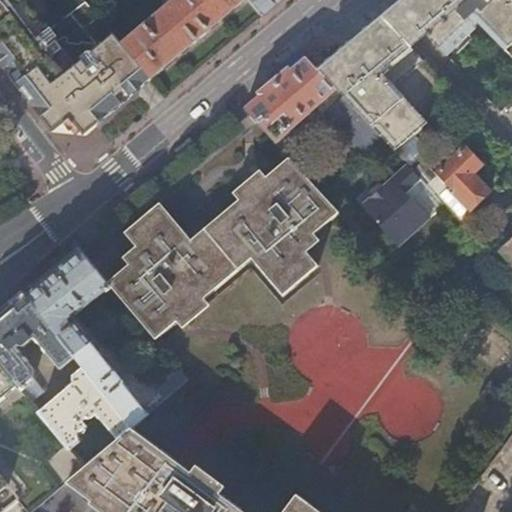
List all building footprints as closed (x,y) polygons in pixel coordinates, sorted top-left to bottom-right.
[(81,133),(93,122),(97,127),(152,80),(123,46),(114,36),(93,54),(89,56),(87,57),(84,60),(83,63),(76,69),(57,44),(56,41),(55,39),(53,37),(50,35),(21,0),(0,0),(0,59),(2,59),(10,70),(5,73),(32,107),(36,104),(52,126),(63,127),(66,124),(71,120),(74,124),(81,133)] [(169,0),(166,3),(169,7),(123,46),(152,80),(245,0),(169,0)] [(247,0),(259,13),(262,17),(281,0),(247,0)] [(511,0),(403,0),(396,6),(424,36),(429,41),(445,57),(474,30),(472,28),(477,23),(511,59),(511,0)] [(417,42),(424,36),(396,6),(388,13),(380,20),(409,50),(417,42)] [(409,50),(380,20),(345,48),(317,72),(381,139),(395,154),(427,126),(401,96),(428,69),(414,55),(409,50)] [(422,48),(429,41),(424,36),(417,42),(409,50),(414,55),(422,48)] [(321,102),(367,151),(381,139),(317,72),(305,59),(276,83),(245,109),(287,155),(304,140),(293,128),(321,102)] [(427,126),(395,154),(407,165),(419,179),(445,206),(465,226),(476,215),(471,210),(491,191),(473,174),(482,165),(475,157),(466,148),(437,175),(425,162),(470,119),(454,102),(427,126)] [(76,136),(81,133),(74,124),(71,120),(66,124),(76,136)] [(313,236),(340,214),(289,158),(267,177),(261,172),(234,195),(239,201),(230,208),(191,242),(159,205),(125,233),(137,248),(124,258),(130,265),(119,275),(107,284),(111,289),(156,342),(178,324),(205,302),(254,264),(282,298),(317,268),(306,254),(300,247),(313,236)] [(419,179),(407,165),(362,208),(401,247),(430,219),(405,193),(419,179)] [(445,206),(419,179),(405,193),(430,219),(445,206)] [(300,247),(306,254),(319,244),(313,236),(300,247)] [(511,239),(497,254),(511,269),(511,239)] [(77,365),(117,416),(135,401),(76,323),(72,326),(68,321),(72,318),(66,310),(69,308),(76,316),(111,289),(107,284),(90,264),(78,251),(52,272),(25,295),(72,359),(77,365)] [(72,359),(25,295),(2,314),(0,315),(0,373),(15,391),(31,379),(30,370),(13,349),(17,346),(21,348),(31,339),(57,371),(72,359)] [(205,302),(178,324),(183,331),(185,329),(191,324),(211,308),(205,302)] [(92,415),(103,428),(117,416),(77,365),(67,373),(70,385),(34,415),(65,452),(76,443),(75,435),(83,428),(79,422),(82,420),(85,420),(92,415)] [(157,393),(164,401),(189,380),(182,372),(157,393)] [(0,491),(1,490),(13,504),(34,487),(51,472),(69,457),(65,452),(34,415),(15,391),(0,373),(0,491)] [(69,457),(51,472),(94,504),(104,511),(320,511),(300,497),(288,511),(241,511),(219,495),(191,474),(171,459),(117,416),(103,428),(69,457)] [(197,466),(191,474),(219,495),(225,486),(201,468),(197,466)]
